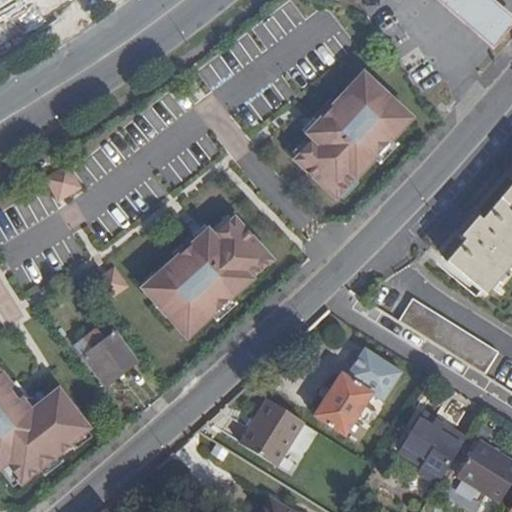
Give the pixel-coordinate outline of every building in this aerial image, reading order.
[(0,0),(0,17),(26,3),(31,0),(0,0)] [(436,0),(465,24),(494,49),(511,28),(511,16),(492,0),(436,0)] [(364,74),(346,94),(354,102),(372,82),(364,74)] [(315,141),(296,161),(337,199),(375,160),(393,140),(412,120),(372,82),(354,102),(346,94),(319,123),(315,120),(304,131),(315,141)] [(393,140),(375,160),(381,165),(399,146),(393,140)] [(58,202),(81,189),(68,166),(45,179),(58,202)] [(447,263),(487,296),(511,267),(511,187),(483,221),(477,215),(460,236),(466,241),(447,263)] [(167,271),(144,291),(187,339),(212,317),(232,299),(272,261),(235,220),(215,238),(205,227),(193,238),(197,242),(165,270),(167,271)] [(128,287),(114,268),(104,275),(95,282),(109,301),(128,287)] [(232,299),(212,317),(217,323),(238,305),(232,299)] [(413,299),(399,320),(485,374),(498,352),(413,299)] [(97,329),(83,339),(92,351),(83,357),(105,386),(137,362),(115,334),(106,341),(97,329)] [(74,345),(83,357),(92,351),(83,339),(74,345)] [(347,377),(341,373),(313,416),(345,437),(372,396),(383,402),(402,373),(365,349),(347,377)] [(0,470),(7,465),(22,485),(40,471),(59,456),(72,446),(71,444),(90,429),(50,378),(22,400),(13,387),(17,384),(7,372),(3,375),(0,371),(0,470)] [(276,467),(304,423),(266,399),(239,444),(276,467)] [(423,411),(411,430),(414,432),(411,437),(408,435),(397,452),(421,466),(417,473),(437,485),(466,439),(423,411)] [(500,503),(511,483),(511,462),(479,441),(457,476),(500,503)] [(59,456),(40,471),(45,477),(64,462),(59,456)] [(291,511),(269,498),(261,511),(291,511)]
